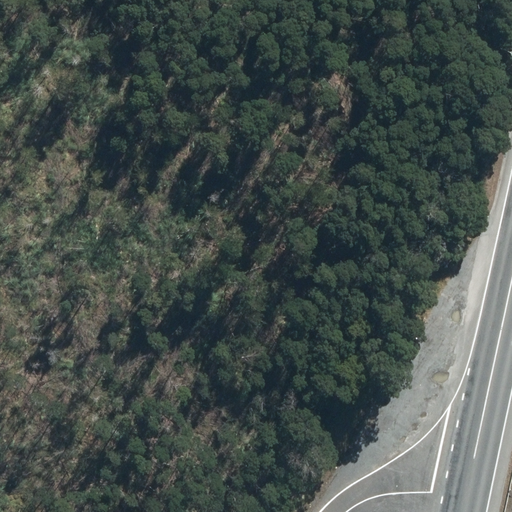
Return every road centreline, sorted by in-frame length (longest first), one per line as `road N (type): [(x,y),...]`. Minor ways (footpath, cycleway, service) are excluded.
road 1 (trunk): [(511,279),(464,500)]
road 2 (unclassified): [(464,500),(389,494),(347,511)]
